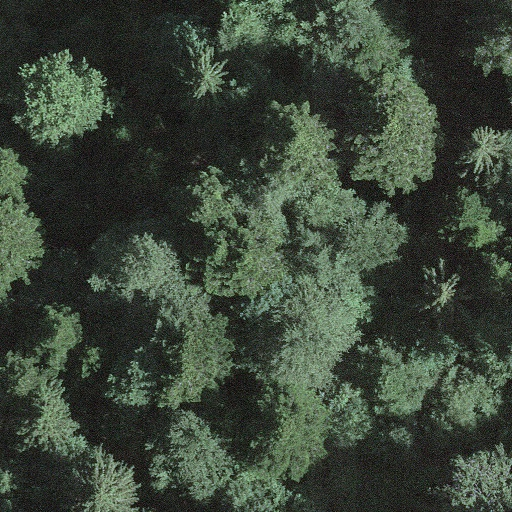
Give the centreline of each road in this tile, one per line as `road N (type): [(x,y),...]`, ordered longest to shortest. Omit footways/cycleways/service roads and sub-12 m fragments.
road 1 (track): [(218,0),(0,108)]
road 2 (track): [(362,511),(473,436),(511,424)]
